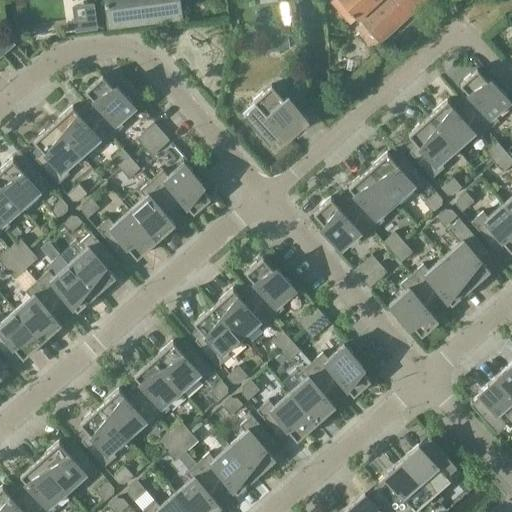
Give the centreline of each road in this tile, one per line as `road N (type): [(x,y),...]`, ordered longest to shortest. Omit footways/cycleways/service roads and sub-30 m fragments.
road 1 (residential): [(0,428),(266,201)]
road 2 (residential): [(266,201),(150,66),(126,49),(73,45),(6,99)]
road 3 (residential): [(266,201),(446,39),(472,40),(511,84)]
road 4 (residential): [(425,378),(266,201)]
road 5 (residential): [(275,511),(425,378)]
road 6 (residential): [(511,478),(425,378)]
